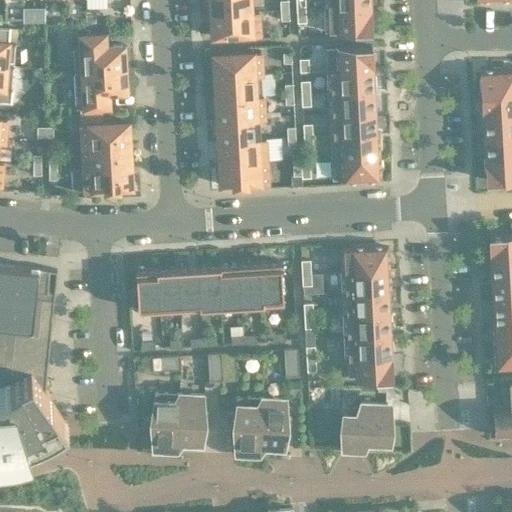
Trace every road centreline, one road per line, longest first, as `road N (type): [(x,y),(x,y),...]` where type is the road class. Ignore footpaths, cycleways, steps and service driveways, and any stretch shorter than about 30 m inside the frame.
road 1 (residential): [(453,479),(114,501)]
road 2 (residential): [(434,207),(172,220)]
road 3 (residential): [(172,220),(162,0)]
road 4 (residential): [(434,207),(446,425)]
road 5 (residential): [(99,228),(107,411)]
road 6 (residential): [(426,40),(434,207)]
road 7 (residential): [(114,501),(71,460),(0,474)]
